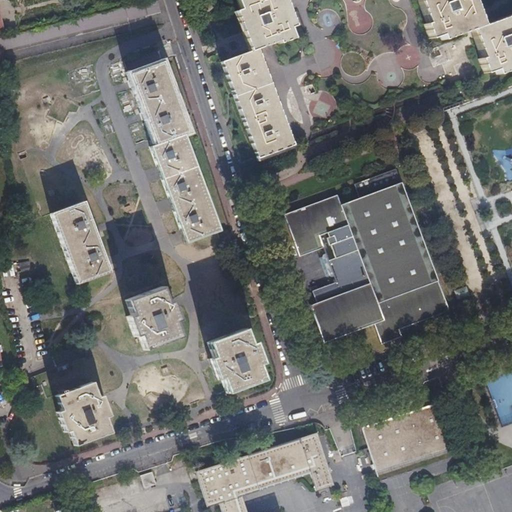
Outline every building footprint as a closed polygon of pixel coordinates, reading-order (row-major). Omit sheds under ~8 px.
[(155,0),(0,39),(0,51),(147,15),(148,16),(161,13),(157,0),(155,0)] [(222,61),(258,158),(292,146),(257,48),(277,41),(278,44),(293,38),(289,27),(295,25),(285,0),(235,0),(239,9),(233,11),(248,52),(222,61)] [(497,79),(511,73),(511,17),(485,28),(475,0),(417,0),(427,25),(424,26),(430,42),(440,38),(442,44),(471,33),(482,62),(479,63),(484,78),(495,74),(497,79)] [(162,61),(129,73),(154,143),(149,145),(184,242),(217,230),(182,133),(188,131),(162,61)] [(336,199),(284,218),(299,259),(323,250),(325,256),(333,279),(336,286),(312,294),(316,305),(310,308),(323,344),(373,326),(381,346),(401,338),(398,331),(448,312),(396,172),(354,187),(359,201),(339,208),(336,199)] [(50,217),(75,287),(108,274),(83,205),(50,217)] [(333,279),(325,256),(323,257),(321,260),(327,278),(331,280),(333,279)] [(19,262),(21,271),(31,269),(29,260),(19,262)] [(136,336),(139,343),(142,351),(179,337),(174,322),(177,321),(170,300),(166,302),(160,286),(124,300),(129,316),(126,317),(133,337),(136,336)] [(466,289),(459,292),(460,296),(459,297),(460,301),(469,297),(466,289)] [(261,378),(256,363),(259,362),(252,341),(248,343),(243,327),(206,341),(212,357),(208,358),(215,379),(220,377),(225,391),(261,378)] [(64,392),(63,391),(63,390),(58,392),(59,394),(54,397),(59,411),(55,413),(62,433),(67,431),(72,447),(109,433),(104,418),(108,416),(100,396),(95,398),(90,383),(64,392)] [(361,429),(375,472),(453,448),(439,405),(361,429)] [(338,453),(348,453),(348,421),(338,421),(338,453)] [(245,511),(241,497),(309,475),(314,491),(332,486),(315,433),(193,472),(205,508),(217,504),(219,511),(245,511)] [(151,474),(140,477),(144,489),(154,485),(151,474)]
